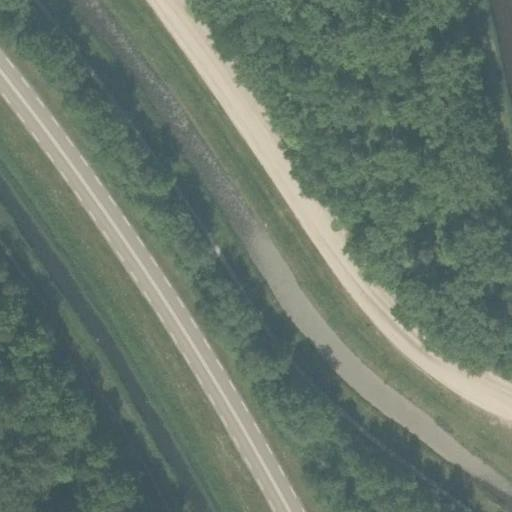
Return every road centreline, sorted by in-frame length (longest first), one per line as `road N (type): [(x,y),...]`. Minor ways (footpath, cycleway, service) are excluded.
road 1 (track): [(163,0),(386,315),(456,379),(511,404)]
road 2 (primary): [(288,511),(131,250),(0,72)]
